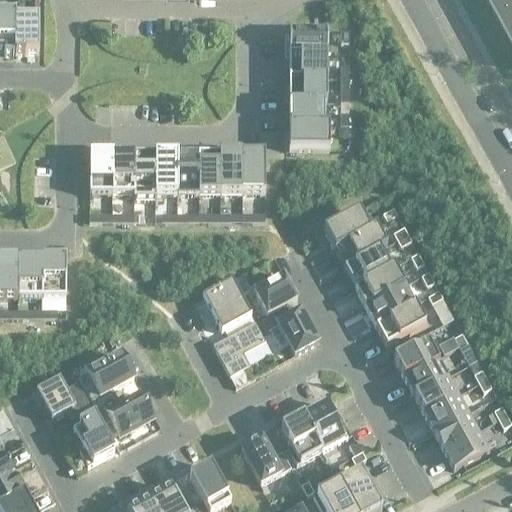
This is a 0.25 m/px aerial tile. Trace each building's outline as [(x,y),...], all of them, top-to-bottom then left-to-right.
[(511,6),(511,0),(493,0),(501,13),(511,6)] [(511,6),(501,13),(511,33),(511,6)] [(12,18),(0,18),(0,54),(1,55),(1,59),(12,59),(12,27),(12,23),(12,18)] [(36,23),(12,23),(12,27),(12,59),(36,59),(36,23)] [(346,36),(338,35),(338,48),(346,48),(346,36)] [(325,36),(286,36),(286,60),(324,60),(325,60),(325,36)] [(324,60),(286,60),(286,83),(324,84),(324,60)] [(346,71),(338,71),(338,84),(346,83),(346,71)] [(286,108),(322,108),(324,108),(324,84),(286,83),(286,108)] [(346,83),(338,84),(338,96),(346,96),(346,83)] [(286,108),(286,132),(322,132),(322,131),(322,108),(286,108)] [(346,132),(346,119),(338,119),(338,131),(346,132)] [(327,131),(322,131),(322,132),(286,132),(286,156),(327,155),(327,131)] [(337,132),(337,139),(339,141),(346,141),(346,132),(337,132)] [(131,159),(110,160),(110,200),(131,200),(131,159)] [(153,160),(131,159),(131,200),(131,205),(153,205),(153,200),(153,160)] [(174,159),(153,160),(153,200),(174,200),(174,159)] [(196,160),(174,159),(174,200),(196,200),(196,160)] [(110,160),(87,160),(87,200),(110,200),(110,160)] [(218,160),(196,160),(196,200),(218,200),(218,160)] [(239,160),(218,160),(218,200),(239,200),(239,160)] [(262,160),(239,160),(239,200),(262,200),(262,160)] [(391,214),(380,220),(384,227),(395,221),(391,214)] [(356,216),(321,235),(332,255),(367,236),(356,216)] [(262,219),(250,219),(250,227),(262,227),(262,219)] [(399,229),(392,233),(398,244),(405,240),(399,229)] [(367,236),(332,255),(332,256),(333,256),(342,273),(341,273),(342,274),(381,253),(384,251),(383,251),(373,234),(374,233),(374,232),(367,236)] [(405,240),(398,244),(395,246),(398,253),(409,247),(405,240)] [(352,293),(391,272),(381,253),(342,274),(352,293)] [(414,273),(421,269),(415,259),(408,263),(414,273)] [(15,263),(0,263),(0,303),(15,304),(15,263)] [(19,263),(15,263),(15,304),(39,304),(39,263),(35,263),(34,263),(34,264),(20,264),(20,263),(19,263)] [(63,263),(39,263),(39,304),(63,304),(63,263)] [(401,291),(391,272),(352,293),(363,312),(401,291)] [(426,278),(419,282),(425,292),(432,288),(426,278)] [(281,280),(251,296),(265,321),(295,304),(281,280)] [(238,281),(229,285),(234,293),(242,288),(238,281)] [(234,293),(229,285),(200,301),(219,336),(249,320),(234,293)] [(401,291),(363,312),(373,331),(412,310),(401,291)] [(430,310),(440,304),(436,297),(426,302),(430,310)] [(423,330),(412,310),(373,331),(384,351),(423,330)] [(269,319),(292,361),(316,347),(298,315),(288,320),(283,312),(269,319)] [(39,315),(27,315),(27,323),(39,323),(39,315)] [(51,315),(39,315),(39,323),(51,323),(51,315)] [(252,327),(210,350),(228,382),(247,371),(241,359),(263,347),(252,327)] [(459,339),(451,344),(456,352),(464,348),(459,339)] [(426,344),(391,363),(401,382),(437,363),(426,344)] [(464,348),(456,352),(461,361),(469,357),(464,348)] [(94,414),(101,410),(115,403),(110,394),(131,382),(118,359),(85,378),(97,400),(88,404),(94,414)] [(437,363),(401,382),(411,401),(447,381),(437,363)] [(479,376),(471,380),(476,389),(484,384),(479,376)] [(447,381),(411,401),(421,419),(456,399),(447,381)] [(63,394),(57,383),(33,396),(49,425),(65,416),(69,424),(89,413),(75,388),(63,394)] [(481,398),(489,393),(484,384),(476,389),(481,398)] [(115,403),(101,410),(117,440),(150,422),(137,397),(123,405),(120,400),(115,403)] [(456,399),(421,419),(431,437),(466,418),(456,399)] [(322,409),(300,421),(319,456),(345,442),(336,426),(332,428),(322,409)] [(499,412),(491,416),(496,425),(504,421),(499,412)] [(466,418),(431,437),(441,455),(476,436),(466,418)] [(92,420),(71,432),(82,454),(77,456),(85,471),(112,457),(92,420)] [(300,421),(278,433),(288,452),(285,454),(294,470),(319,456),(300,421)] [(496,425),(501,434),(509,430),(504,421),(496,425)] [(476,436),(441,455),(451,474),(487,455),(476,436)] [(260,443),(239,454),(258,490),(279,478),(260,443)] [(354,446),(347,450),(353,461),(360,457),(354,446)] [(350,465),(351,465),(354,472),(364,466),(360,459),(350,465)] [(0,485),(11,480),(1,461),(0,461),(0,485)] [(188,484),(203,511),(219,511),(228,508),(208,471),(206,472),(207,472),(204,474),(202,470),(190,477),(191,480),(188,482),(188,481),(187,482),(188,484)] [(378,511),(358,476),(336,487),(349,511),(378,511)] [(0,510),(21,499),(11,480),(0,485),(0,510)] [(301,480),(295,483),(298,490),(305,487),(301,480)] [(349,511),(336,487),(311,501),(316,511),(349,511)] [(306,489),(300,493),(305,503),(312,499),(306,489)] [(179,511),(168,492),(167,492),(167,493),(147,505),(150,511),(179,511)] [(0,511),(28,511),(21,499),(0,510),(0,511)]
